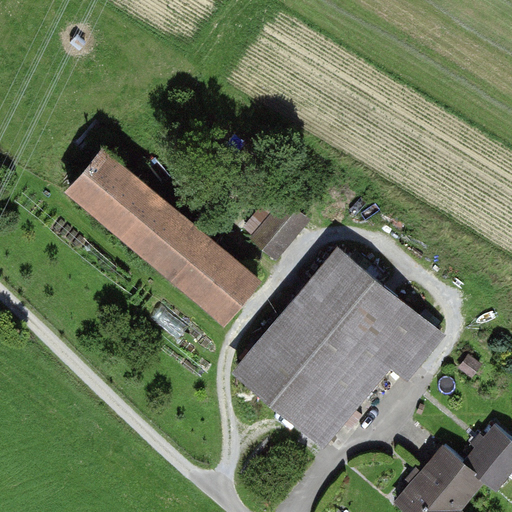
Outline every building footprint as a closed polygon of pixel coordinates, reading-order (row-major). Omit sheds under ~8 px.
[(61,114),(0,56),(0,154),(12,165),(61,114)] [(92,146),(54,192),(215,324),(253,278),(92,146)] [(255,238),(281,257),(313,216),(287,196),(255,238)] [(437,331),(328,243),(226,370),(319,444),(383,365),(399,378),(437,331)] [(464,354),(454,365),(469,378),(479,367),(464,354)] [(390,501),(404,511),(456,511),(482,480),(496,491),(511,470),(511,441),(491,424),(462,460),(438,441),(418,466),(390,501)]
